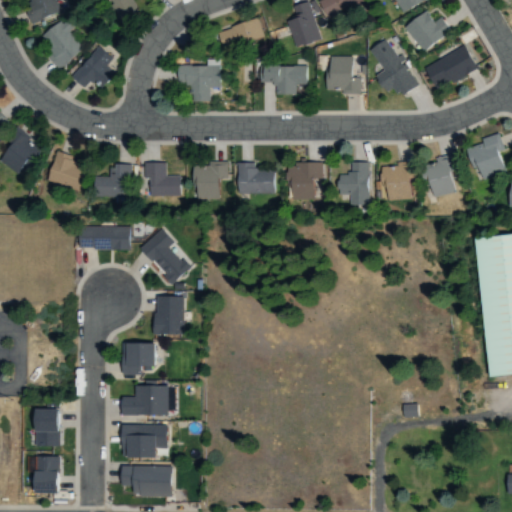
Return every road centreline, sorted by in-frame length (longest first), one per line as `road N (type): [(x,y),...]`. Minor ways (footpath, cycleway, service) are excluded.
road 1 (residential): [(0,30),(34,89),(98,125),(430,126),(511,94)]
road 2 (residential): [(98,304),(86,333),(86,511)]
road 3 (residential): [(216,0),(179,21),(153,56),(142,128)]
